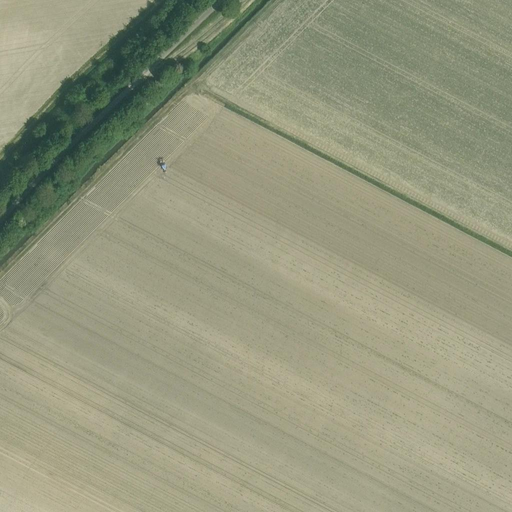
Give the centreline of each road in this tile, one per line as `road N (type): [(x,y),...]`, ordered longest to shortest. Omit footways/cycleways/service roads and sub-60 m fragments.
road 1 (unclassified): [(0,220),(221,0)]
road 2 (track): [(135,84),(245,0)]
